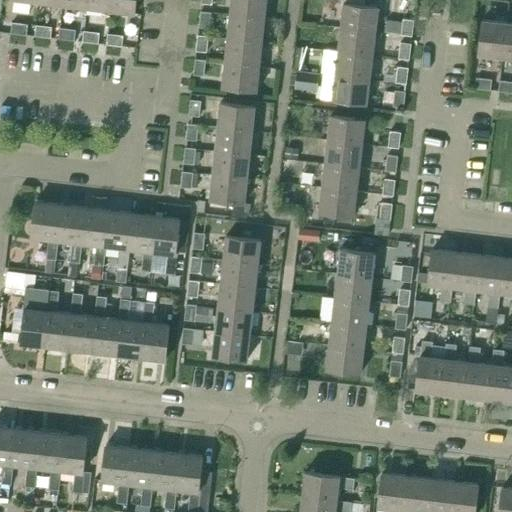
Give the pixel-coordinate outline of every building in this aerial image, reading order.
[(112,0),(88,0),(87,8),(111,11),(112,0)] [(112,0),(111,11),(135,13),(136,0),(112,0)] [(232,0),(230,14),(266,18),(268,0),(232,0)] [(341,27),(376,31),(379,7),(344,3),(341,27)] [(201,11),(199,26),(210,27),(212,12),(201,11)] [(263,42),(266,18),(230,14),(228,38),(263,42)] [(403,21),(387,19),(385,31),(401,33),(403,21)] [(404,19),(402,34),(412,35),(414,19),(404,19)] [(483,19),(478,54),(503,57),(507,22),(483,19)] [(12,22),(12,33),(27,34),(28,23),(12,22)] [(511,22),(507,22),(503,57),(511,57),(511,22)] [(35,35),(51,37),(52,27),(37,25),(35,35)] [(76,29),(60,27),(59,38),(75,40),(76,29)] [(338,51),(373,55),(376,31),(341,27),(338,51)] [(100,32),(84,30),(83,41),(98,43),(100,32)] [(124,35),(108,33),(107,44),(122,45),(124,35)] [(209,36),(198,35),(197,50),(207,51),(209,36)] [(225,61),(260,65),(263,42),(228,38),(225,61)] [(401,42),(399,58),(410,59),(411,43),(401,42)] [(336,74),(370,78),(373,55),(338,51),(336,74)] [(196,59),(194,74),(204,75),(206,59),(196,59)] [(258,90),(260,65),(225,61),(222,86),(258,90)] [(398,66),(396,82),(407,83),(408,67),(398,66)] [(319,73),(297,71),(295,89),(317,91),(319,73)] [(336,74),(333,98),(368,103),(370,78),(336,74)] [(475,88),(491,90),(492,79),(477,77),(475,88)] [(499,91),(511,92),(511,81),(500,80),(499,91)] [(406,91),(395,90),(393,105),(404,107),(406,91)] [(189,115),(200,116),(202,101),(206,101),(207,95),(192,93),(191,99),(189,115)] [(217,126),(253,131),(256,106),(220,102),(217,126)] [(328,139),(362,143),(363,137),(365,119),(331,115),(328,137),(328,139)] [(187,139),(197,140),(199,124),(188,123),(187,139)] [(250,154),(253,131),(217,126),(214,150),(250,154)] [(401,132),(390,131),(388,147),(399,148),(401,132)] [(325,163),(360,167),(362,143),(328,139),(325,163)] [(184,162),(194,163),(196,148),(186,147),(184,162)] [(299,149),(286,148),(285,157),(298,158),(299,149)] [(214,150),(212,174),(247,178),(250,154),(214,150)] [(388,154),(386,170),(396,171),(398,155),(388,154)] [(322,187),(357,191),(360,167),(325,163),(322,187)] [(183,171),(182,186),(192,188),(194,172),(183,171)] [(209,197),(209,198),(234,201),(244,202),(247,178),(212,174),(210,189),(209,197)] [(385,178),(383,194),(394,195),(396,179),(385,178)] [(320,211),(354,215),(357,191),(322,187),(320,211)] [(206,213),(208,200),(199,199),(198,211),(206,213)] [(49,239),(46,259),(56,260),(58,240),(57,240),(61,204),(36,201),(32,237),(49,239)] [(234,201),(233,216),(248,218),(248,212),(247,212),(247,209),(244,209),(244,204),(244,202),(234,201)] [(391,219),(392,203),(382,202),(380,218),(391,219)] [(82,243),(80,243),(84,207),(61,204),(57,240),(58,240),(73,242),(70,261),(80,262),(82,243)] [(96,245),(94,264),(104,265),(106,246),(104,246),(109,210),(84,207),(80,243),(82,243),(96,245)] [(132,212),(109,210),(104,246),(106,246),(120,248),(118,267),(127,268),(128,268),(130,249),(128,249),(132,212)] [(142,269),(140,283),(150,285),(151,275),(147,274),(148,270),(152,271),(154,251),(152,251),(156,215),(132,212),(128,249),(130,249),(144,251),(142,269)] [(180,218),(156,215),(152,251),(154,251),(168,253),(166,272),(176,273),(178,254),(176,254),(180,218)] [(193,248),(204,249),(206,233),(195,232),(193,248)] [(224,260),(259,264),(262,239),(227,235),(224,260)] [(338,273),(373,277),(376,253),(341,249),(338,273)] [(442,286),(440,301),(451,302),(452,287),(453,287),(457,252),(433,249),(428,284),(442,286)] [(481,255),(457,252),(453,287),(466,289),(464,303),(474,305),(476,290),(481,255)] [(215,263),(203,261),(203,257),(192,255),(190,271),(201,273),(213,275),(215,263)] [(488,306),(498,307),(500,293),(504,257),(481,255),(476,290),(489,291),(488,306)] [(511,294),(511,258),(504,257),(500,293),(511,294)] [(46,259),(45,272),(54,273),(56,260),(46,259)] [(221,284),(256,288),(259,264),(224,260),(221,284)] [(70,263),(68,275),(77,276),(78,264),(70,263)] [(401,280),(412,281),(414,266),(403,265),(401,280)] [(92,267),(91,278),(101,279),(102,268),(92,267)] [(118,267),(116,281),(126,282),(128,268),(127,268),(118,267)] [(28,274),(7,271),(5,292),(25,295),(26,288),(28,274)] [(335,297),(370,301),(373,277),(338,273),(335,297)] [(188,295),(198,297),(200,281),(190,279),(188,295)] [(94,351),(117,354),(122,319),(119,319),(105,317),(109,284),(99,283),(95,316),(98,316),(94,351)] [(218,307),(253,311),(256,288),(221,284),(218,307)] [(22,343),(46,346),(50,310),(48,310),(33,308),(36,289),(26,288),(24,307),(26,308),(22,343)] [(400,289),(398,304),(409,305),(411,290),(400,289)] [(46,346),(70,349),(74,313),(71,312),(57,311),(59,292),(50,291),(48,310),(50,310),(46,346)] [(141,357),(166,360),(170,325),(153,323),(155,303),(156,292),(148,291),(146,302),(145,302),(143,321),(145,321),(141,357)] [(73,293),(71,312),(74,313),(70,349),(94,351),(98,316),(95,316),(81,314),(83,294),(73,293)] [(332,321),(367,325),(370,301),(335,297),(332,321)] [(117,354),(141,357),(145,321),(143,321),(129,319),(131,300),(122,299),(119,319),(122,319),(117,354)] [(185,319),(196,320),(197,305),(187,303),(185,319)] [(216,331),(250,335),(253,311),(218,307),(216,331)] [(396,328),(406,329),(408,314),(397,312),(396,328)] [(504,326),(506,314),(498,313),(497,325),(504,326)] [(330,344),(364,349),(367,325),(332,321),(330,344)] [(184,327),(182,343),(193,344),(195,329),(184,327)] [(213,355),(248,360),(250,335),(216,331),(213,355)] [(395,336),(393,352),(404,353),(406,337),(395,336)] [(304,342),(287,340),(286,354),(302,356),(304,342)] [(416,390),(441,393),(445,358),(431,357),(433,342),(423,341),(422,347),(421,355),(420,355),(418,370),(408,369),(407,379),(417,380),(416,390)] [(441,393),(464,396),(468,361),(455,359),(457,345),(446,343),(445,358),(441,393)] [(327,369),(362,373),(364,349),(330,344),(327,369)] [(488,399),(492,364),(479,362),(480,347),(470,346),(468,361),(464,396),(488,399)] [(488,399),(511,401),(511,365),(503,365),(505,350),(494,349),(492,364),(488,399)] [(390,375),(400,377),(402,361),(392,360),(390,375)] [(0,426),(0,462),(4,463),(1,483),(11,484),(13,464),(12,464),(16,429),(0,426)] [(39,431),(16,429),(12,464),(13,464),(27,466),(25,485),(34,487),(36,467),(35,467),(39,431)] [(59,469),(63,434),(39,431),(35,467),(36,467),(52,469),(49,489),(59,489),(61,470),(59,469)] [(87,437),(63,434),(59,469),(61,470),(75,471),(73,491),(82,492),(84,471),(87,437)] [(120,482),(118,502),(127,503),(130,483),(127,483),(131,447),(106,445),(102,480),(120,482)] [(155,450),(131,447),(127,483),(130,483),(144,485),(142,505),(152,506),(154,486),(151,486),(155,450)] [(178,489),(174,489),(178,453),(155,450),(151,486),(154,486),(168,488),(165,508),(175,509),(175,507),(178,489)] [(174,489),(178,489),(175,507),(189,509),(189,511),(199,511),(201,511),(207,511),(212,472),(201,471),(203,456),(178,453),(174,489)] [(306,471),(303,496),(338,500),(339,487),(354,488),(355,478),(340,477),(341,475),(306,471)] [(382,472),(378,507),(392,509),(391,511),(402,511),(403,511),(407,475),(382,472)] [(426,511),(430,478),(407,475),(403,511),(414,511),(426,511)] [(450,511),(454,481),(430,478),(426,511),(450,511)] [(475,511),(479,484),(454,481),(450,511),(475,511)] [(511,511),(511,487),(502,487),(499,511),(511,511)] [(9,502),(11,489),(2,489),(1,501),(9,502)] [(351,511),(353,502),(338,500),(303,496),(300,511),(336,511),(336,510),(350,511),(351,511)]
